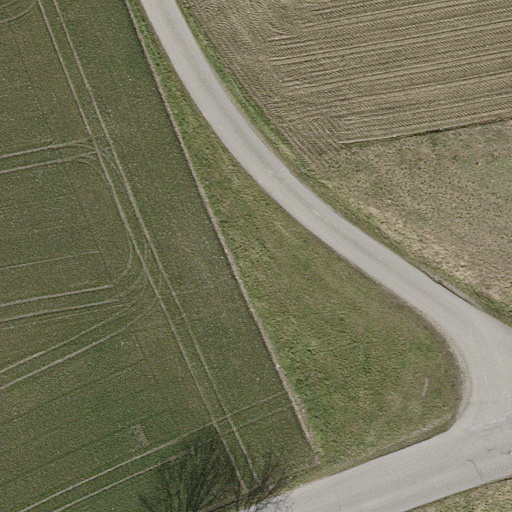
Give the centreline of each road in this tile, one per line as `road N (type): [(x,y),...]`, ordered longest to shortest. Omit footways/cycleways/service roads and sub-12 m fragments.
road 1 (track): [(138,0),(176,89),(226,170),(286,239),(485,374),(511,381)]
road 2 (tertiary): [(309,511),(395,472),(511,441)]
